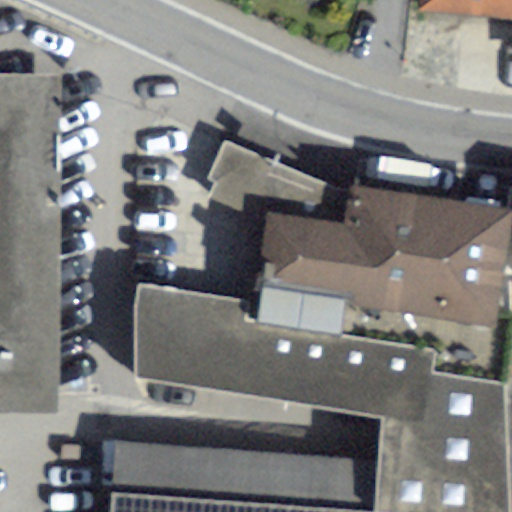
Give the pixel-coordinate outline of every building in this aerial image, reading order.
[(61,71),(0,70),(0,401),(56,402),(61,71)] [(336,185),(224,136),(208,173),(216,177),(209,194),(261,216),(262,205),(344,216),(349,185),(336,185)] [(496,315),(511,205),(511,198),(350,176),(349,185),(344,216),(262,205),(261,216),(253,272),(349,286),(348,294),(496,315)] [(382,409),(380,461),(377,506),(494,511),(507,511),(506,378),(432,367),(436,339),(246,310),(249,295),(146,280),(142,372),(382,409)] [(380,461),(116,438),(110,511),(494,511),(377,506),(380,461)]
